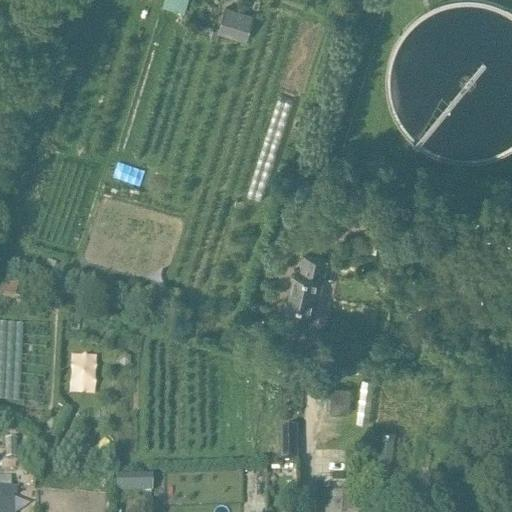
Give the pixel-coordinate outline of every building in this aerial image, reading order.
[(337,214),(375,222),(380,199),(342,191),(337,214)] [(306,242),(322,245),(325,227),(310,224),(306,242)] [(284,320),(308,325),(314,294),(319,295),(327,259),(304,254),(300,274),(295,273),(284,320)] [(330,412),(349,413),(351,389),(332,387),(330,412)] [(280,463),(295,463),(295,430),(280,430),(280,463)] [(116,477),(116,492),(151,490),(151,476),(116,477)] [(325,511),(362,511),(364,496),(326,494),(325,511)]
